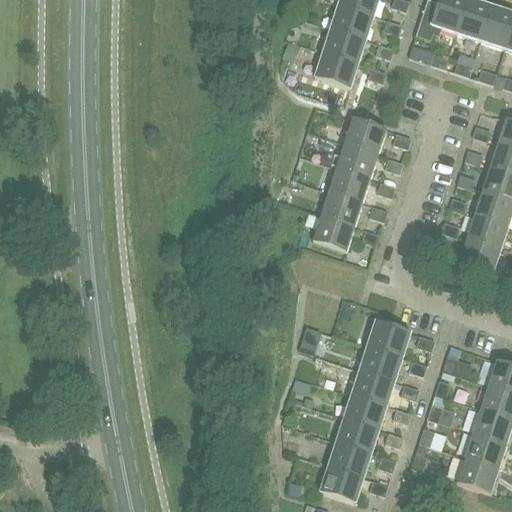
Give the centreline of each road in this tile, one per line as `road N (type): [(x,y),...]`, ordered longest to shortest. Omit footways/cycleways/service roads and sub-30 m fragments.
road 1 (primary): [(131,511),(90,253),(83,0)]
road 2 (residential): [(511,331),(409,296),(393,280),(391,257),(442,97)]
